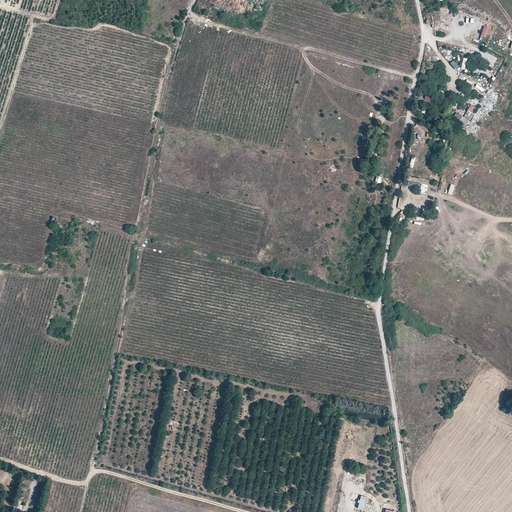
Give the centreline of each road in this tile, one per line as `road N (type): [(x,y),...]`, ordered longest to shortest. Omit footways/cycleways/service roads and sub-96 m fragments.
road 1 (unclassified): [(410,511),(379,303),(424,39),(416,0)]
road 2 (track): [(189,12),(157,125),(91,471)]
road 3 (track): [(189,12),(414,77)]
road 4 (track): [(91,471),(249,511)]
